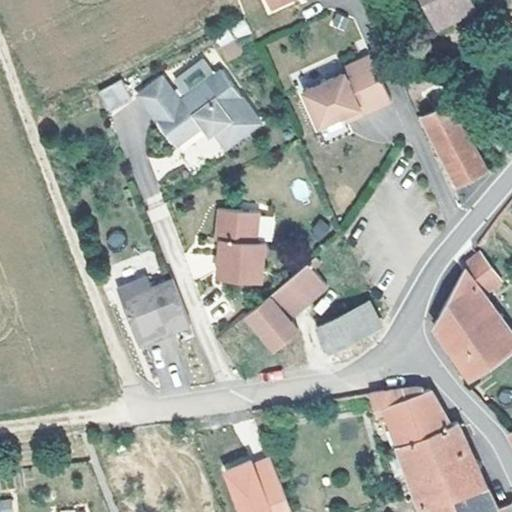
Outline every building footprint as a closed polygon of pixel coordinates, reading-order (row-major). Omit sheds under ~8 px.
[(417,0),(429,24),(470,4),(467,0),(417,0)] [(177,71),(189,87),(217,66),(205,50),(177,71)] [(340,71),(300,89),(315,123),(344,110),(353,106),(356,113),(388,98),(367,53),(338,66),(340,71)] [(175,138),(201,119),(207,114),(214,123),(227,138),(260,113),(221,63),(217,66),(189,87),(182,93),(163,69),(137,90),(175,138)] [(127,92),(118,73),(95,83),(104,103),(127,92)] [(428,107),(446,98),(435,77),(417,86),(428,107)] [(453,185),(482,169),(476,158),(466,138),(446,98),(428,107),(414,115),(453,185)] [(353,106),(344,110),(346,117),(356,113),(353,106)] [(207,127),(214,123),(207,114),(201,119),(207,127)] [(478,133),(466,138),(476,158),(488,153),(478,133)] [(261,274),(263,236),(254,235),(255,204),(217,202),(214,233),(219,233),(217,272),(261,274)] [(323,254),(318,247),(309,254),(314,261),(323,254)] [(498,281),(478,252),(459,265),(429,319),(444,341),(467,376),(509,348),(477,303),(484,298),(481,293),(498,281)] [(328,278),(314,261),(309,254),(244,310),(274,344),(298,325),(289,312),(328,278)] [(186,318),(169,274),(148,282),(143,270),(112,283),(135,340),(186,318)] [(511,346),(511,335),(484,298),(477,303),(509,348),(511,346)] [(364,301),(336,314),(346,337),(347,338),(375,326),(364,301)] [(346,337),(336,314),(313,324),(323,348),(346,337)] [(398,445),(445,423),(433,403),(424,386),(411,392),(407,383),(363,392),(371,409),(382,404),(398,445)] [(423,511),(477,511),(491,508),(475,471),(452,420),(445,423),(398,445),(410,476),(405,478),(408,484),(412,482),(415,490),(406,494),(412,508),(420,504),(423,511)] [(221,471),(236,511),(290,511),(269,453),(221,471)] [(511,511),(508,502),(491,508),(477,511),(511,511)]
